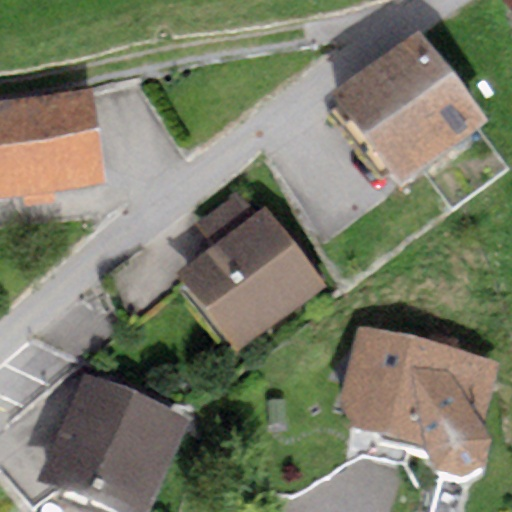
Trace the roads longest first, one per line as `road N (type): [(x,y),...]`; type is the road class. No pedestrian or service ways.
road 1 (residential): [(0,344),(391,30)]
road 2 (track): [(391,30),(355,27),(0,84)]
